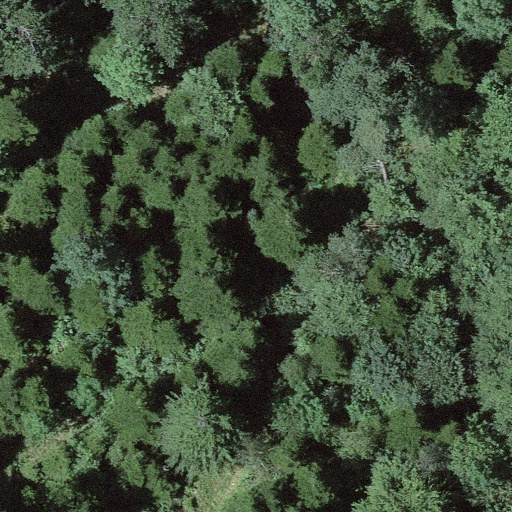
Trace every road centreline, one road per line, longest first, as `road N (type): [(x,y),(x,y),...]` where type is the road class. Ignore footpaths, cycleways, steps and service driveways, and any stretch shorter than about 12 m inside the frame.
road 1 (track): [(412,73),(334,210),(220,511)]
road 2 (track): [(511,442),(417,188),(409,0)]
road 3 (track): [(511,5),(415,148)]
